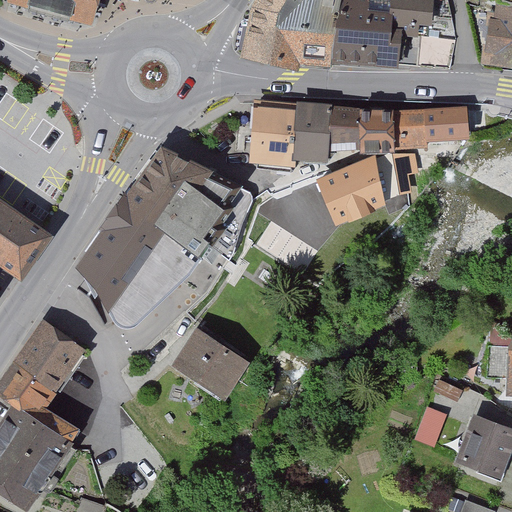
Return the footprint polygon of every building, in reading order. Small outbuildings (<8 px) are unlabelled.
[(9,0),(89,22),(94,0),(9,0)] [(259,0),(257,5),(245,55),(295,67),(297,56),(331,60),(331,59),(341,0),(259,0)] [(341,0),(331,59),(416,68),(420,36),(414,35),(388,33),(391,0),(386,0),(387,2),(369,1),(369,0),(341,0)] [(391,0),(388,33),(414,35),(415,23),(427,24),(428,18),(451,19),(446,0),(391,0)] [(511,10),(499,9),(491,55),(511,57),(511,10)] [(294,155),(298,106),(259,103),(254,159),(257,163),(293,166),(294,155)] [(328,143),(330,108),(298,106),(294,155),(327,156),(335,153),(332,148),(331,143),(328,143)] [(362,146),(361,113),(361,111),(330,108),(328,143),(331,143),(332,148),(362,146)] [(464,135),(463,109),(425,111),(425,139),(464,135)] [(393,138),(394,145),(394,147),(426,145),(425,139),(425,111),(393,112),(393,138)] [(361,113),(362,146),(394,145),(393,138),(393,112),(361,113)] [(163,144),(119,201),(199,257),(208,242),(203,238),(223,209),(218,206),(228,191),(208,178),(212,172),(191,158),(188,163),(177,156),(178,155),(163,144)] [(337,219),(396,193),(390,154),(372,159),(320,180),(337,219)] [(75,267),(110,313),(114,323),(125,330),(135,328),(190,276),(202,259),(199,257),(119,201),(99,229),(101,231),(75,267)] [(44,234),(0,203),(0,259),(20,274),(44,234)] [(14,364),(50,389),(56,394),(62,384),(57,381),(79,348),(43,322),(14,364)] [(511,329),(490,322),(487,377),(511,378),(510,391),(511,391),(511,329)] [(245,361),(198,331),(177,364),(223,394),(245,361)] [(68,440),(76,428),(39,405),(50,389),(14,364),(0,384),(0,393),(16,406),(68,440)] [(439,379),(434,391),(458,402),(463,390),(439,379)] [(73,443),(68,440),(16,406),(0,430),(0,488),(25,506),(68,451),(72,454),(76,449),(71,446),(73,443)] [(429,409),(418,438),(433,444),(444,415),(429,409)] [(511,432),(511,431),(477,419),(462,458),(479,465),(477,472),(501,481),(511,452),(505,450),(511,432)] [(77,511),(104,511),(105,508),(82,499),(77,511)] [(493,511),(494,511),(466,500),(461,511),(493,511)]
